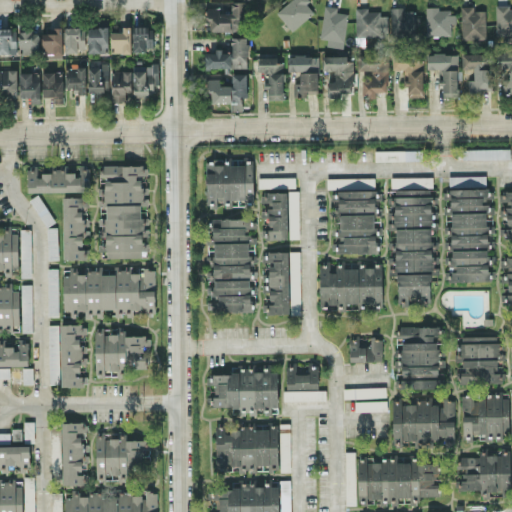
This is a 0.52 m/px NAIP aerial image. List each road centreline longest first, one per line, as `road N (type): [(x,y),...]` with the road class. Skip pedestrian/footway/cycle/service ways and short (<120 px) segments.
road 1 (residential): [(0,130),(511,122)]
road 2 (residential): [(182,511),(177,0)]
road 3 (residential): [(13,151),(14,194),(44,229),(48,511)]
